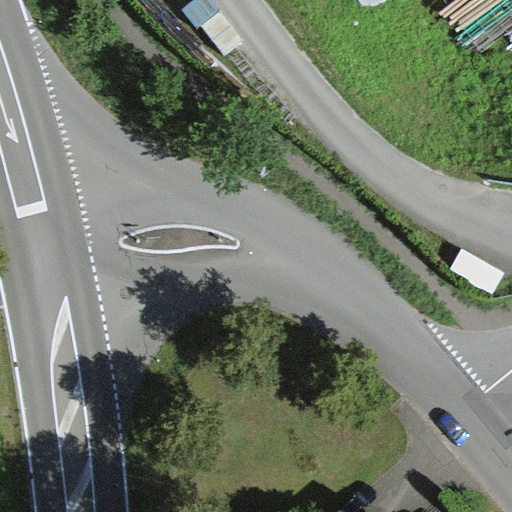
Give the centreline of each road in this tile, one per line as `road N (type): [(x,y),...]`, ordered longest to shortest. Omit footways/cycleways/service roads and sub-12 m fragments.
road 1 (residential): [(478,420),(335,280),(248,236),(47,219)]
road 2 (secondary): [(79,511),(47,219)]
road 3 (secondary): [(47,219),(0,92)]
